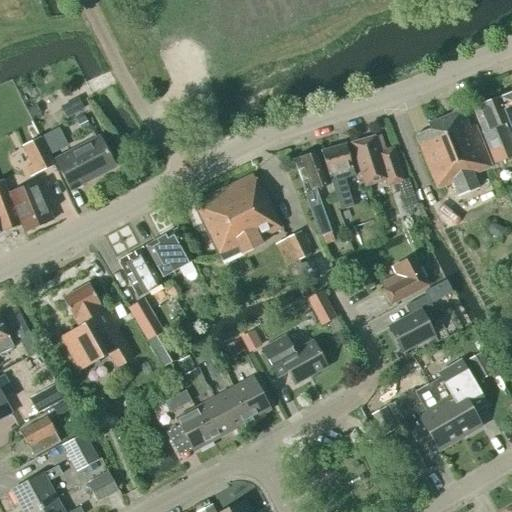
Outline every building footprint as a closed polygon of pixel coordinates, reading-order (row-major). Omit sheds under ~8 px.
[(182,26),(200,17),(191,0),(173,0),(170,2),(169,0),(166,0),(146,10),(160,40),(183,29),(182,26)] [(237,36),(221,1),(202,10),(197,0),(191,0),(200,17),(214,47),(237,36)] [(237,36),(269,21),(258,0),(223,0),(221,1),(237,36)] [(258,0),(269,21),(293,9),(288,0),(258,0)] [(288,0),(293,9),(311,0),(288,0)] [(511,94),(498,99),(506,119),(511,133),(511,94)] [(511,145),(502,120),(506,119),(498,99),(472,110),(475,117),(478,126),(493,163),(511,156),(511,145)] [(79,101),(61,110),(66,119),(83,110),(79,101)] [(35,106),(27,110),(31,119),(40,114),(35,106)] [(478,126),(475,117),(465,121),(462,111),(460,112),(456,110),(452,112),(450,116),(427,125),(429,130),(415,136),(436,189),(490,168),(474,127),(478,126)] [(84,117),(75,121),(81,133),(90,128),(84,117)] [(70,192),(114,168),(98,138),(54,162),(70,192)] [(386,159),(380,138),(374,139),(374,138),(351,145),(364,188),(386,181),(388,188),(401,184),(393,157),(386,159)] [(53,166),(41,139),(22,147),(34,174),(29,177),(54,166),(53,166)] [(352,208),(344,181),(354,178),(345,146),(321,153),(334,196),(339,212),(352,208)] [(320,237),(331,233),(315,190),(325,186),(314,154),(293,161),(305,194),(304,194),(320,237)] [(260,191),(253,176),(209,196),(211,200),(194,209),(217,257),(218,257),(221,263),(241,254),(241,255),(260,247),(257,241),(281,230),(262,190),(260,191)] [(0,234),(19,227),(8,195),(2,181),(0,181),(0,234)] [(8,195),(19,227),(23,234),(52,221),(36,182),(8,195)] [(398,197),(402,210),(417,206),(412,192),(400,196),(398,197)] [(162,278),(192,262),(175,231),(145,248),(162,278)] [(292,264),(310,255),(300,233),(281,242),(292,264)] [(158,280),(141,250),(118,263),(135,293),(137,297),(161,284),(159,280),(158,280)] [(390,306),(427,287),(412,258),(398,266),(405,280),(382,291),(390,306)] [(307,283),(317,279),(311,262),(301,266),(307,283)] [(368,267),(359,272),(364,281),(370,278),(373,276),(368,267)] [(174,299),(181,296),(174,283),(167,287),(174,299)] [(104,315),(103,312),(104,308),(101,303),(97,301),(88,286),(62,300),(78,329),(61,339),(79,371),(108,355),(116,369),(132,360),(106,314),(104,315)] [(321,294),(310,300),(323,324),(334,317),(321,294)] [(401,352),(433,336),(426,323),(436,317),(425,296),(404,308),(410,318),(389,329),(401,352)] [(147,342),(162,334),(144,301),(129,309),(147,342)] [(0,354),(12,349),(0,321),(0,354)] [(260,345),(252,331),(240,337),(248,352),(260,345)] [(38,355),(28,333),(19,337),(29,359),(38,355)] [(243,351),(237,339),(226,346),(232,357),(243,351)] [(289,356),(280,340),(262,351),(277,378),(287,372),(294,385),(326,368),(312,343),(289,356)] [(479,381),(493,372),(481,352),(466,361),(479,381)] [(205,360),(203,355),(194,359),(197,364),(205,360)] [(188,357),(177,363),(184,376),(195,370),(188,357)] [(427,384),(440,406),(458,438),(480,426),(463,397),(474,390),(483,404),(484,403),(461,364),(427,384)] [(233,389),(250,422),(270,411),(252,378),(233,389)] [(458,438),(440,406),(427,384),(393,404),(416,443),(417,442),(409,428),(420,421),(437,450),(458,438)] [(56,391),(54,386),(29,399),(31,404),(37,414),(62,401),(56,391)] [(231,432),(250,422),(233,389),(214,399),(231,432)] [(190,402),(184,391),(171,398),(177,409),(190,402)] [(0,420),(11,415),(0,394),(0,420)] [(212,443),(231,432),(214,399),(195,410),(212,443)] [(71,409),(68,404),(53,412),(56,417),(71,409)] [(384,409),(372,416),(383,436),(395,429),(384,409)] [(193,453),(212,443),(195,410),(175,420),(193,453)] [(33,458),(59,444),(54,434),(46,419),(20,434),(28,448),(33,458)] [(75,473),(98,461),(84,435),(61,447),(75,473)] [(20,511),(31,511),(56,499),(48,483),(62,476),(57,467),(43,475),(43,474),(10,492),(20,511)] [(96,503),(118,491),(106,472),(85,483),(96,503)] [(63,511),(56,499),(31,511),(81,511),(78,507),(69,511),(63,511)] [(248,511),(243,501),(222,511),(248,511)]
